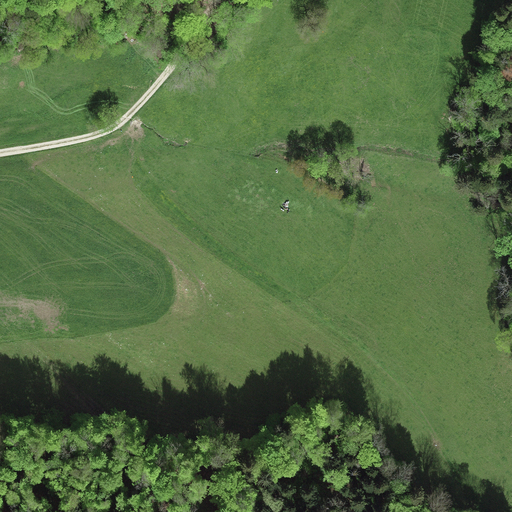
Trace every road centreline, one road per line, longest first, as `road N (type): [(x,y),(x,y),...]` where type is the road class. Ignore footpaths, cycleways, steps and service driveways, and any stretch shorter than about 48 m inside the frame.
road 1 (track): [(471,496),(396,380),(165,203),(109,130)]
road 2 (track): [(0,151),(109,130),(185,49),(216,0)]
